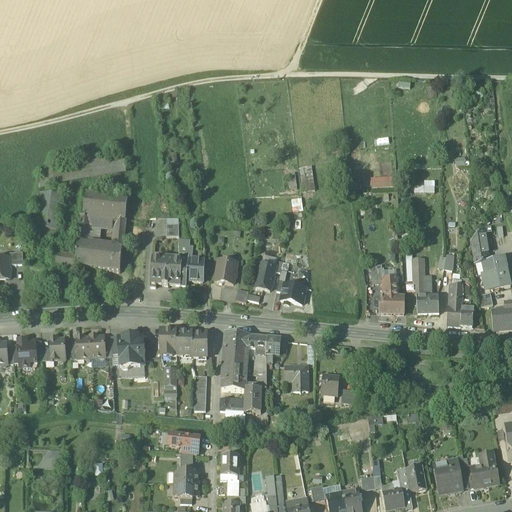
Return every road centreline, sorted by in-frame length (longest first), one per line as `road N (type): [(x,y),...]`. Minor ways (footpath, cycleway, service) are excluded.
road 1 (track): [(0,132),(199,84),(511,80)]
road 2 (secondary): [(221,320),(511,343)]
road 3 (secondary): [(0,318),(134,311),(221,320)]
